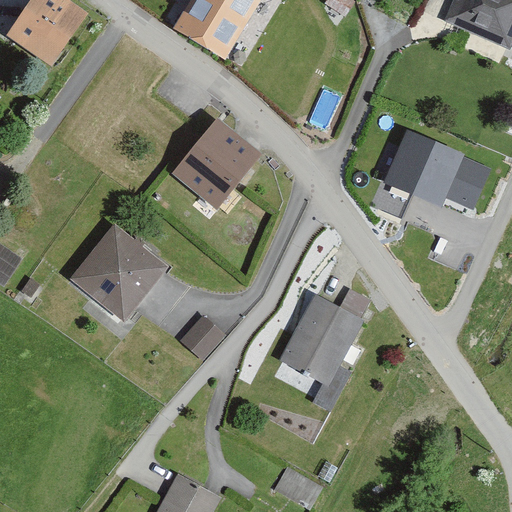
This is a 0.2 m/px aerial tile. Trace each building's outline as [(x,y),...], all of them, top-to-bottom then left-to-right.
[(89,20),(60,0),(39,0),(11,41),(53,71),(89,20)] [(229,60),(265,0),(197,0),(179,30),(229,60)] [(511,49),(511,0),(456,0),(447,21),(511,50),(511,49)] [(264,161),(218,126),(174,181),(220,217),(264,161)] [(443,210),(464,161),(409,137),(388,186),(443,210)] [(505,161),(480,151),(472,170),(497,180),(505,161)] [(125,327),(169,274),(118,232),(74,286),(125,327)] [(22,265),(0,251),(0,287),(5,291),(22,265)] [(339,314),(316,301),(281,364),(325,388),(316,405),(332,413),(351,378),(342,374),(367,327),(361,324),(371,306),(350,294),(339,314)] [(222,340),(200,322),(181,345),(202,363),(222,340)] [(311,511),(322,493),(287,474),(275,496),(304,511),(311,511)] [(214,511),(221,499),(180,479),(163,511),(214,511)]
